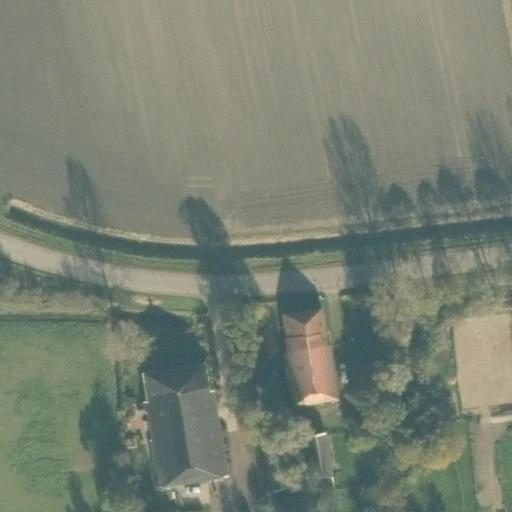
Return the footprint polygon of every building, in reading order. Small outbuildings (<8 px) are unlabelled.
[(327,347),(321,309),(282,315),(288,353),(283,353),(291,405),(305,403),(305,405),(337,400),(329,346),(327,347)] [(210,391),(205,364),(142,375),(147,402),(144,403),(158,488),(229,476),(214,391),(210,391)] [(276,371),(275,371),(257,373),(261,399),(280,397),(276,371)] [(315,493),(334,490),(325,432),(305,436),(315,493)] [(272,489),(291,485),(281,437),(262,441),(272,489)]
